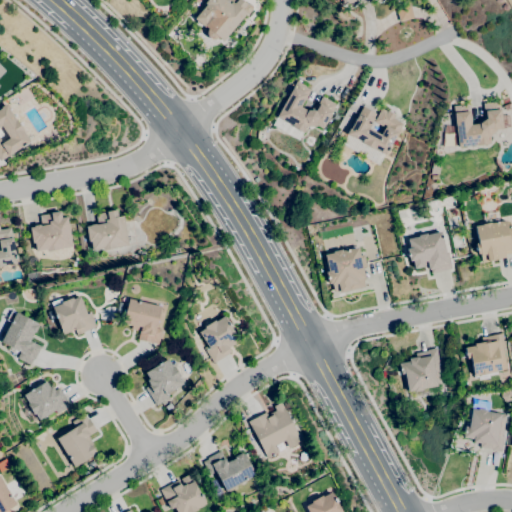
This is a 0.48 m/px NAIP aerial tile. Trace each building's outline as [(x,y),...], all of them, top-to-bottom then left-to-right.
[(222,41),(218,37),(214,39),(212,39),(208,38),(206,35),(206,32),(207,29),(203,25),(202,25),(194,18),(205,5),(204,3),(206,0),(241,0),(246,4),(242,8),(247,12),(222,41)] [(399,21),(395,8),(410,5),(413,18),(399,21)] [(303,133),(302,132),(302,133),(290,126),(291,126),(275,117),(296,80),(305,86),(304,87),(310,90),(300,107),(304,109),(315,108),(321,96),(336,104),(322,129),(316,125),(315,126),(307,126),(303,133)] [(488,136),(489,144),(475,145),(457,147),(452,106),(462,105),(468,105),(471,124),(477,123),(484,117),(482,103),(499,101),(502,129),(495,130),(495,131),(488,136)] [(0,160),(0,140),(1,142),(8,138),(1,127),(0,127),(0,107),(5,104),(9,109),(8,110),(15,119),(23,131),(23,132),(29,141),(0,160)] [(379,166),(363,157),(365,154),(358,150),(357,153),(341,144),(347,135),(345,134),(349,128),(350,129),(362,106),(375,113),(373,118),(374,119),(369,128),(380,134),(384,127),(373,121),(374,120),(374,119),(381,108),(386,111),(387,110),(395,115),(393,118),(402,124),(379,166)] [(103,250),(102,248),(92,250),(90,241),(88,242),(85,226),(90,225),(95,224),(97,224),(95,214),(106,212),(106,211),(115,210),(116,216),(122,215),(127,245),(114,247),(114,248),(103,250)] [(46,251),(46,250),(35,251),(34,243),(32,243),(29,227),(33,226),(33,225),(39,224),(39,226),(40,225),(39,215),(50,213),(59,211),(60,217),(66,216),(71,247),(58,249),(46,251)] [(482,224),(481,224),(490,222),(490,223),(505,220),(507,228),(511,227),(511,232),(511,252),(504,254),(505,258),(487,261),(487,262),(481,263),(479,254),(477,254),(475,243),(477,243),(474,226),(482,224)] [(0,229),(9,228),(16,263),(4,265),(4,266),(0,266),(0,229)] [(431,273),(430,269),(428,270),(426,261),(423,262),(424,266),(413,269),(411,260),(408,261),(405,249),(409,248),(406,239),(418,236),(417,235),(426,233),(426,235),(440,231),(448,264),(450,263),(451,268),(431,273)] [(339,292),(338,291),(333,292),(331,285),(330,285),(330,283),(327,284),(325,272),(327,271),(324,255),(332,253),(332,251),(341,249),(341,251),(357,247),(359,255),(363,254),(366,267),(362,267),(365,280),(363,280),(364,287),(339,292)] [(76,335),(74,330),(62,334),(50,303),(60,299),(61,302),(71,298),(72,299),(79,296),(86,314),(90,312),(95,327),(83,331),(83,332),(76,335)] [(157,344),(152,343),(151,343),(137,339),(139,331),(130,329),(131,326),(122,323),(128,298),(160,307),(155,328),(161,329),(157,344)] [(29,365),(16,358),(19,352),(0,342),(10,322),(6,320),(11,310),(37,323),(36,325),(38,326),(34,333),(32,332),(28,340),(40,346),(34,359),(33,359),(29,365)] [(213,363),(203,348),(207,345),(198,332),(204,328),(204,327),(214,320),(215,321),(223,316),(239,341),(228,348),(230,352),(213,363)] [(464,348),(474,346),(473,344),(482,342),(481,337),(501,333),(504,348),(503,348),(507,369),(501,370),(496,371),(497,373),(488,375),(489,378),(479,380),(478,377),(474,378),(469,358),(466,359),(466,354),(464,354),(464,352),(465,352),(464,348)] [(409,399),(408,391),(407,392),(404,374),(400,374),(398,363),(408,361),(408,358),(415,357),(415,353),(427,351),(427,350),(436,348),(439,363),(438,364),(441,384),(439,385),(440,393),(409,399)] [(155,405),(144,388),(149,385),(146,380),(148,379),(144,373),(166,358),(172,367),(173,366),(180,377),(178,378),(182,383),(166,394),(168,397),(155,405)] [(38,420),(34,414),(33,415),(26,404),(27,403),(22,395),(45,381),(49,387),(51,386),(54,390),(55,390),(59,388),(70,405),(57,413),(54,410),(38,420)] [(267,458),(247,421),(265,412),(267,417),(270,415),(269,413),(275,410),(273,406),(280,402),(300,440),(296,443),(297,444),(288,449),(284,440),(274,446),(278,452),(267,458)] [(167,411),(164,407),(169,403),(172,407),(167,411)] [(500,452),(490,450),(491,450),(479,447),(479,443),(472,442),(472,439),(462,437),(464,426),(468,427),(471,409),(477,410),(477,409),(486,410),(486,411),(505,415),(502,436),(503,436),(500,452)] [(73,467),(56,438),(74,427),(71,421),(83,414),(87,419),(88,418),(96,431),(88,436),(93,444),(91,445),(95,452),(93,453),(94,454),(73,467)] [(225,491),(215,472),(209,475),(202,462),(208,459),(207,458),(220,450),(226,462),(229,460),(230,461),(234,458),(233,457),(240,453),(241,454),(243,453),(255,475),(225,491)] [(1,511),(0,511),(0,476),(15,504),(1,511)] [(175,511),(170,501),(166,503),(159,490),(177,480),(180,484),(191,477),(193,480),(193,481),(205,503),(197,508),(197,510),(193,511),(175,511)] [(319,492),(327,487),(329,492),(330,492),(333,499),(334,498),(336,502),(341,511),(303,511),(299,503),(305,499),(305,498),(306,497),(306,496),(307,495),(307,494),(308,494),(308,493),(309,492),(310,492),(311,491),(312,491),(313,491),(314,490),(315,490),(316,491),(317,491),(318,491),(319,492)]
